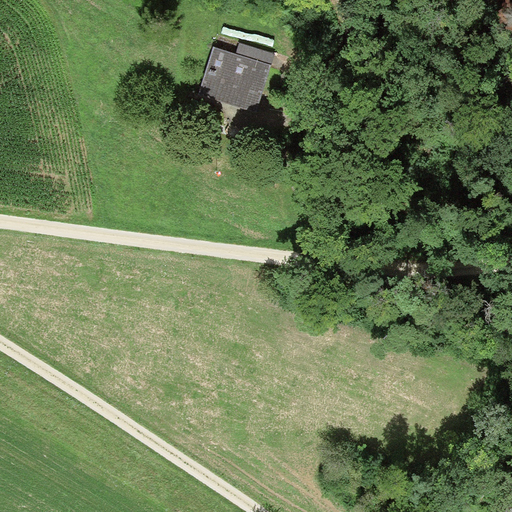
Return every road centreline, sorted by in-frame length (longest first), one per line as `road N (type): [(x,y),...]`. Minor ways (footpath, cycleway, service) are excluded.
road 1 (track): [(511,258),(474,266),(232,257),(0,223)]
road 2 (track): [(0,348),(251,511)]
